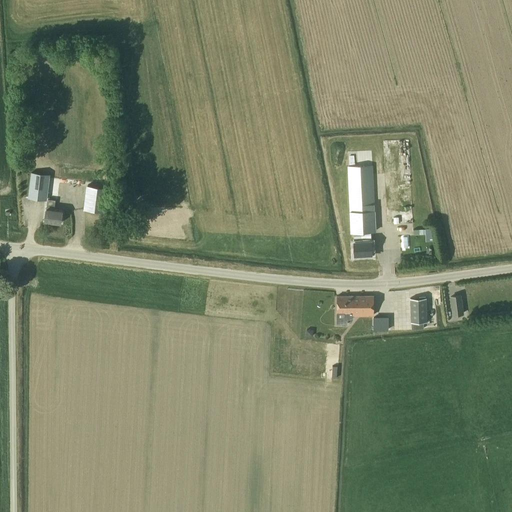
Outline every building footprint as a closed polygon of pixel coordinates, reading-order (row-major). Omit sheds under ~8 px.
[(71,123),(65,180),(82,182),(88,125),(71,123)] [(350,213),(375,212),(373,165),(348,166),(350,213)] [(31,173),(28,198),(47,200),(50,175),(31,173)] [(108,188),(87,185),(84,209),(105,212),(108,188)] [(56,200),(48,199),(47,209),(46,209),(44,221),(61,224),(62,211),(54,210),(56,200)] [(354,242),(355,254),(371,253),(371,241),(370,241),(369,232),(376,232),(375,212),(350,213),(351,233),(362,232),(363,242),(354,242)] [(374,315),(374,296),(337,296),(337,313),(353,312),(353,316),(374,315)] [(461,296),(450,297),(452,315),(463,314),(461,296)] [(410,298),(411,322),(427,322),(426,298),(410,298)]
